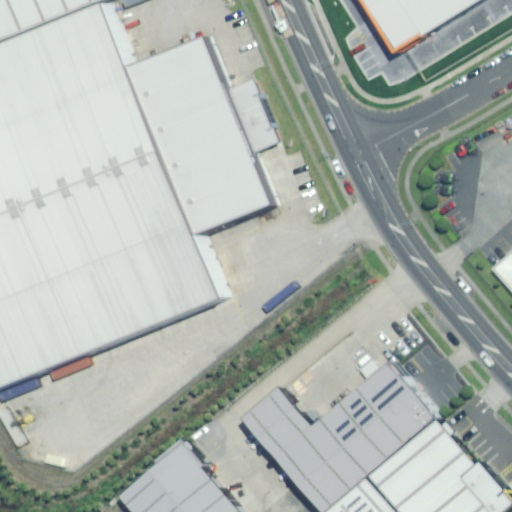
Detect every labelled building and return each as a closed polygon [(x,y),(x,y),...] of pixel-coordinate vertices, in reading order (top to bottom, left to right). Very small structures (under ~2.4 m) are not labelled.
[(0,0),(0,44),(111,1),(112,0),(0,0)] [(367,0),(403,57),(494,0),(367,0)] [(137,64),(111,1),(0,44),(0,390),(230,297),(205,231),(279,202),(259,152),(285,141),(259,78),(233,89),(211,34),(137,64)] [(511,283),(511,253),(498,267),(511,283)] [(336,511),(378,476),(444,418),(397,363),(320,427),(286,387),(250,417),(329,511),(336,511)] [(444,418),(378,476),(408,511),(511,511),(511,487),(489,461),(484,465),(444,418)] [(247,511),(187,442),(125,496),(139,511),(247,511)] [(408,511),(378,476),(336,511),(408,511)] [(298,491),(289,499),(298,510),(307,502),(298,491)]
